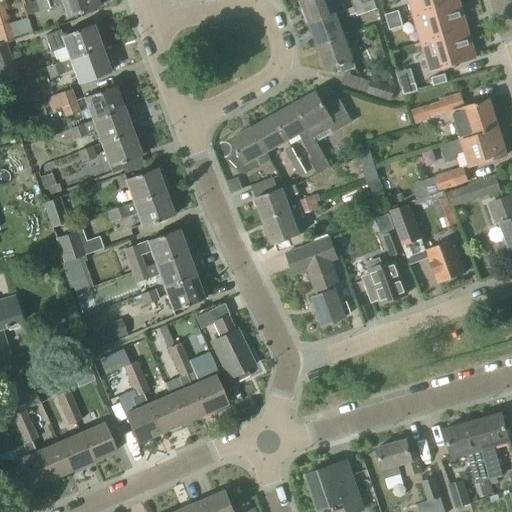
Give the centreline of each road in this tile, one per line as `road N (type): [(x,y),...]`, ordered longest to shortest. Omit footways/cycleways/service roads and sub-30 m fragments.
road 1 (residential): [(185,120),(272,73),(281,37),(261,7),(234,6),(152,28)]
road 2 (residential): [(285,375),(278,340),(185,120)]
road 3 (residential): [(255,439),(280,443),(511,375)]
road 4 (residential): [(285,375),(511,287)]
road 5 (residential): [(83,511),(255,439)]
